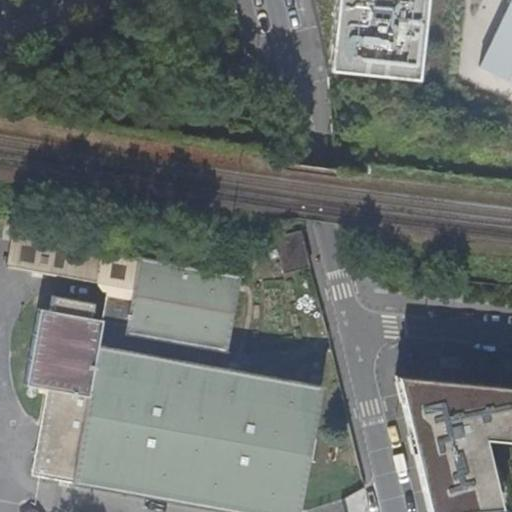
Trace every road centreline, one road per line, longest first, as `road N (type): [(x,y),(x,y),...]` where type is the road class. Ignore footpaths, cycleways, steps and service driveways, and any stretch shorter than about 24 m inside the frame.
road 1 (residential): [(355,332),(276,0)]
road 2 (residential): [(355,332),(398,511)]
road 3 (residential): [(511,337),(391,327),(355,332)]
